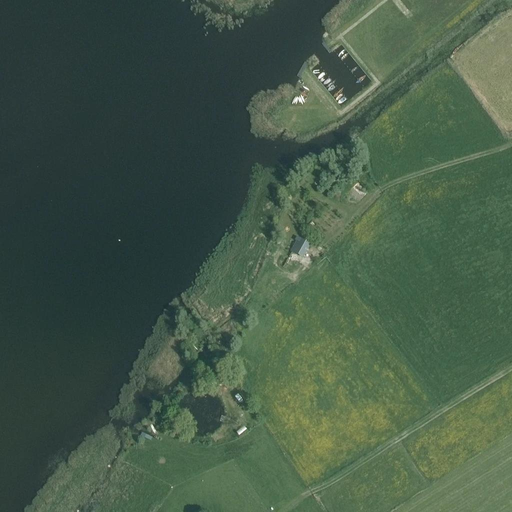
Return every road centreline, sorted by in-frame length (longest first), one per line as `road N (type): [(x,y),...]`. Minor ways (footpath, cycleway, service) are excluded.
road 1 (track): [(280,511),(511,366)]
road 2 (track): [(372,196),(511,143)]
